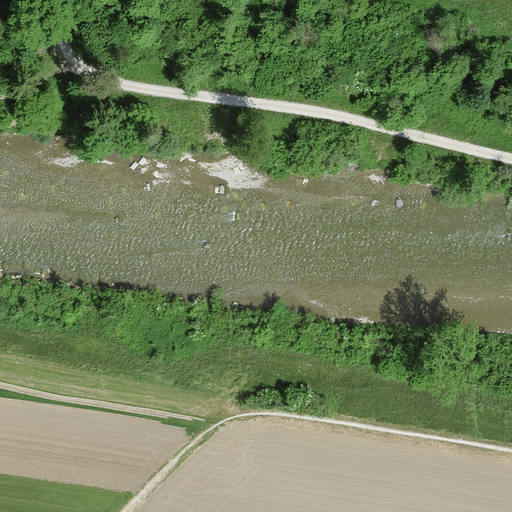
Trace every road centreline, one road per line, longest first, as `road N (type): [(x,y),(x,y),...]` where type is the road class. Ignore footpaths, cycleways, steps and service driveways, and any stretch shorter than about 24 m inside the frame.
road 1 (track): [(511,157),(275,103),(112,81),(73,64)]
road 2 (track): [(227,417),(124,511)]
